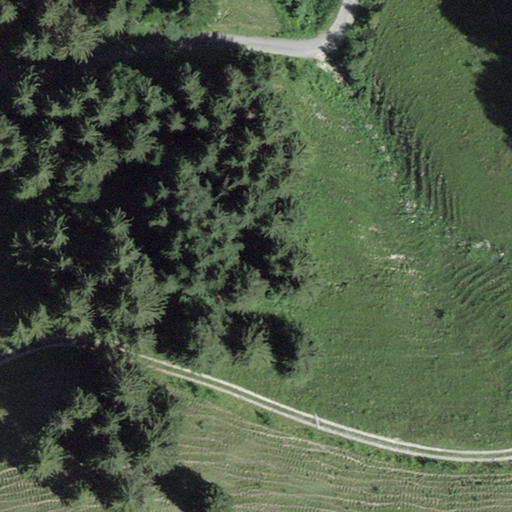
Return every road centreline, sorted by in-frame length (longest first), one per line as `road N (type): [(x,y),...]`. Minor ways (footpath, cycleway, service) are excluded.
road 1 (track): [(0,351),(48,337),(86,339),(401,445),(511,450)]
road 2 (track): [(0,72),(196,37),(300,45),(338,22),(346,0)]
